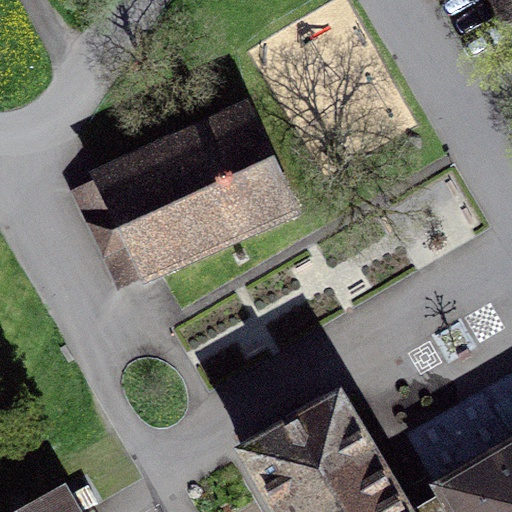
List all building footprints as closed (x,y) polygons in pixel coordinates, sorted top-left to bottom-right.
[(511,0),(464,0),(490,44),(511,32),(511,0)] [(248,107),(102,173),(107,185),(92,192),(127,270),(144,262),(148,273),(293,208),(248,107)] [(406,511),(346,406),(251,461),(280,511),(406,511)] [(511,511),(511,424),(507,427),(511,434),(511,449),(439,495),(449,511),(511,511)] [(75,511),(64,493),(30,511),(75,511)]
